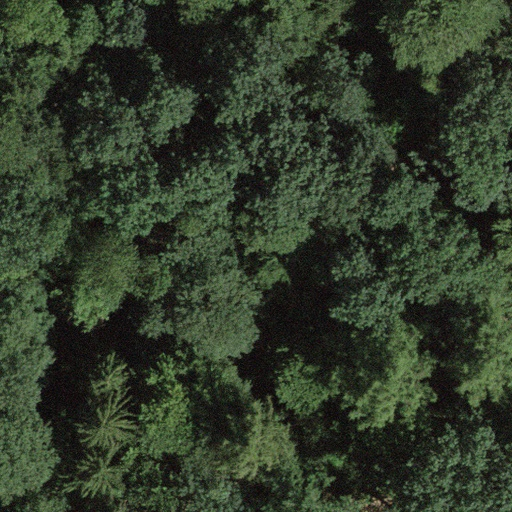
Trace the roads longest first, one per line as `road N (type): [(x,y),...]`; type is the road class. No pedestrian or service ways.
road 1 (track): [(0,324),(236,367),(511,365)]
road 2 (track): [(99,0),(0,304)]
